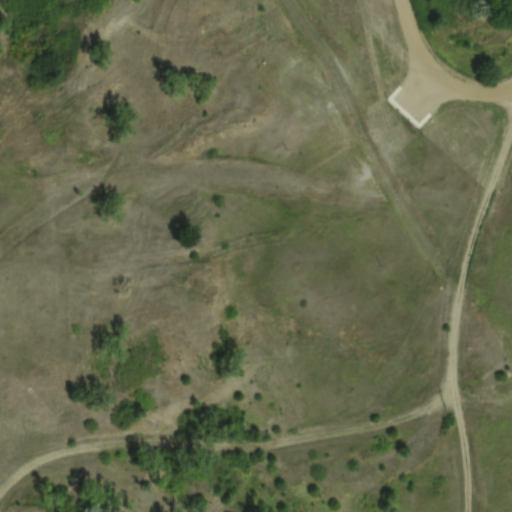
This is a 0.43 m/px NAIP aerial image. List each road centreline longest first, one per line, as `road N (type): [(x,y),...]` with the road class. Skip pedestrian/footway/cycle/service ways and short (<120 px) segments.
road 1 (track): [(0,480),(100,443),(318,443),(447,394)]
road 2 (track): [(289,0),(435,269),(461,289)]
